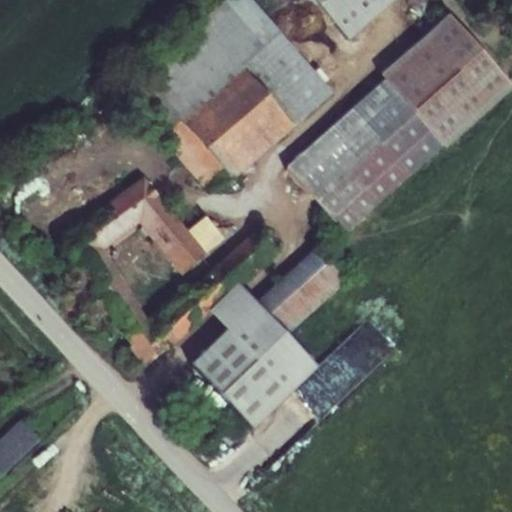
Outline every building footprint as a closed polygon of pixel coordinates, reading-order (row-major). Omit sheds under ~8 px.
[(205,193),(230,184),(333,96),(248,0),(227,0),(114,97),(150,147),(160,141),(205,193)] [(312,0),(335,26),(365,0),(312,0)] [(365,0),(335,26),(349,41),(396,0),(365,0)] [(383,83),(286,170),(345,237),(443,149),(444,150),(478,119),(511,90),(448,20),(380,79),(383,83)] [(115,200),(119,205),(67,241),(134,337),(153,362),(236,287),(279,249),(259,227),(148,324),(102,254),(138,227),(180,278),(205,257),(187,234),(158,197),(155,198),(147,190),(149,187),(142,180),(115,200)] [(204,221),(187,234),(205,257),(221,243),(204,221)] [(314,250),(254,304),(286,339),(345,285),(314,250)] [(225,336),(191,369),(252,435),(317,371),(286,339),(254,304),(236,287),(207,316),(225,336)] [(142,370),(153,362),(134,337),(123,345),(142,370)] [(0,476),(40,436),(21,417),(0,437),(0,476)] [(229,428),(218,438),(228,449),(239,439),(229,428)]
